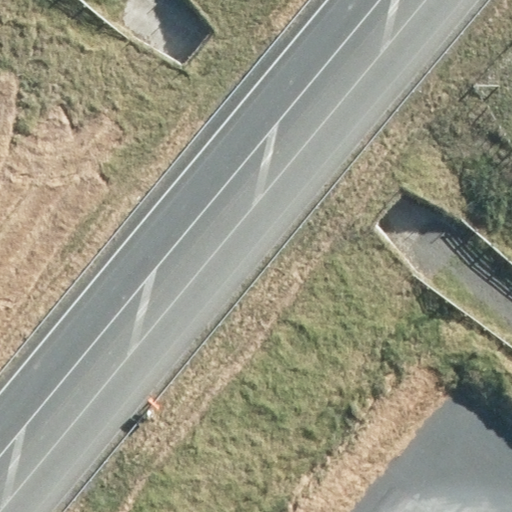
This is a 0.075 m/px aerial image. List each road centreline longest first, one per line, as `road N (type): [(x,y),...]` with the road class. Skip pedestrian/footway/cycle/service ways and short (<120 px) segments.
road 1 (trunk): [(384,0),(78,456),(32,511)]
road 2 (unclassified): [(0,449),(385,0)]
road 3 (trunk): [(369,0),(0,453)]
road 4 (track): [(169,0),(511,281)]
road 5 (trunk): [(0,272),(235,0)]
